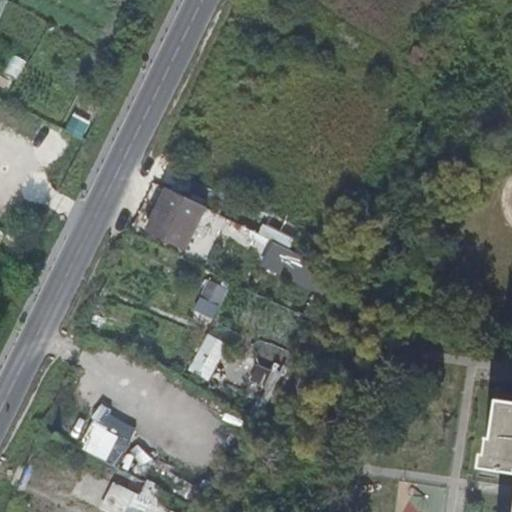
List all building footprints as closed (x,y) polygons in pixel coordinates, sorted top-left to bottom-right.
[(208,208),(170,190),(150,229),(188,248),(208,208)] [(0,227),(0,246),(6,249),(12,233),(0,227)] [(310,287),(321,264),(276,243),(264,265),(310,287)] [(201,295),(222,306),(232,288),(211,277),(201,295)] [(212,332),(193,367),(212,377),(231,343),(212,332)] [(253,362),(281,374),(291,351),(263,339),(253,362)] [(511,511),(511,395),(509,395),(502,434),(492,432),(488,463),(511,466),(511,511)] [(81,447),(124,467),(143,426),(101,406),(81,447)] [(102,510),(105,511),(180,511),(181,511),(166,504),(173,490),(150,480),(144,493),(116,480),(102,510)]
